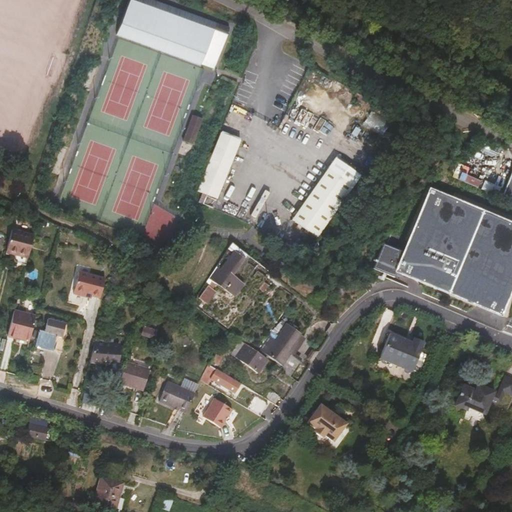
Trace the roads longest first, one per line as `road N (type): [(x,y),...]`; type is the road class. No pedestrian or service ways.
road 1 (residential): [(0,391),(150,439),(223,450),(253,440),(282,416),(343,321),(380,293),(497,335)]
road 2 (track): [(511,88),(306,0)]
